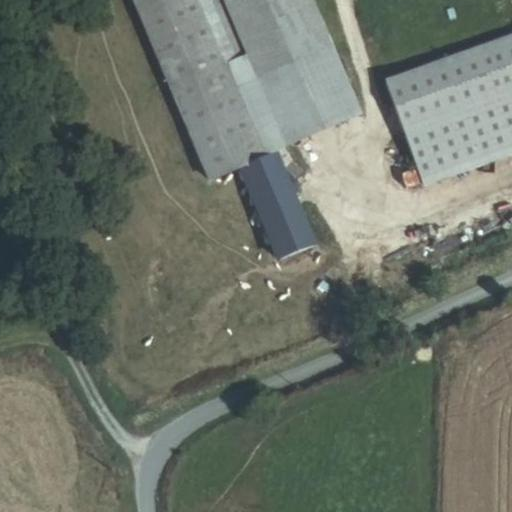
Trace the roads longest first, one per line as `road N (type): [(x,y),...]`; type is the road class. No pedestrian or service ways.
road 1 (unclassified): [(511,272),(189,418),(153,458),(146,511)]
road 2 (track): [(335,0),(344,65),(329,176),(342,207),(377,221),(441,209),(511,179)]
